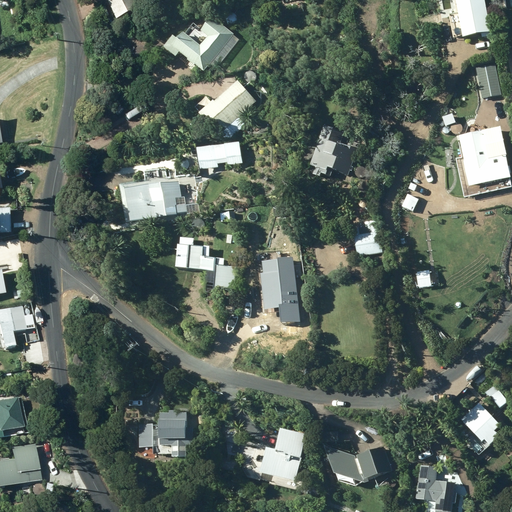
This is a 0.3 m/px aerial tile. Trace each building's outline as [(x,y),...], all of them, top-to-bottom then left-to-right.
[(105,0),(115,18),(136,8),(131,0),(105,0)] [(449,46),(465,43),(493,37),(485,0),(449,0),(451,8),(439,10),(442,21),(450,19),(452,29),(446,30),(449,46)] [(165,46),(176,56),(181,51),(189,58),(188,60),(195,65),(196,64),(204,71),(211,62),(217,67),(239,40),(233,35),(234,34),(213,16),(202,30),(209,36),(201,45),(184,31),(178,38),(174,35),(165,46)] [(477,68),(483,98),(501,94),(495,64),(477,68)] [(218,134),(256,101),(239,81),(216,101),(214,99),(199,112),(218,134)] [(325,124),(312,165),(313,165),(311,173),(321,176),(322,173),(332,176),(333,170),(349,174),(351,170),(353,171),(354,166),(352,166),(358,147),(342,142),(345,130),(325,124)] [(460,135),(470,185),(511,177),(506,152),(490,155),(486,130),(460,135)] [(201,168),(219,166),(218,163),(228,162),(228,165),(243,163),(240,142),(198,147),(201,168)] [(132,220),(177,214),(177,213),(187,211),(185,196),(181,197),(179,180),(127,188),(132,220)] [(421,202),(409,197),(403,209),(415,215),(421,202)] [(0,232),(13,232),(12,206),(0,206),(0,232)] [(221,212),(221,222),(234,221),(234,212),(221,212)] [(383,253),(377,219),(357,223),(359,235),(355,235),(358,258),(383,253)] [(178,267),(207,270),(206,281),(214,282),(214,288),(235,290),(237,266),(216,263),(216,256),(210,256),(211,247),(180,244),(178,267)] [(300,314),(293,260),(293,256),(280,258),(281,261),(263,263),(266,284),(262,285),(265,307),(283,304),(285,316),(300,314)] [(0,310),(0,313),(7,347),(18,345),(15,331),(29,329),(27,320),(31,319),(30,313),(25,314),(23,305),(0,310)] [(497,378),(503,373),(499,369),(493,373),(497,378)] [(500,407),(509,401),(497,384),(486,392),(490,398),(492,396),(500,407)] [(0,437),(28,432),(27,426),(29,426),(23,396),(0,400),(0,437)] [(480,402),(462,419),(484,441),(486,439),(491,444),(500,435),(495,430),(501,424),(480,402)] [(160,445),(194,444),(193,427),(188,427),(187,412),(170,413),(170,420),(160,421),(160,445)] [(308,434),(282,428),(276,449),(266,446),(260,471),(296,480),(308,434)] [(320,441),(338,440),(338,432),(320,432),(320,441)] [(240,445),(224,440),(221,451),(238,455),(240,445)] [(37,443),(14,447),(16,459),(0,461),(0,486),(42,480),(37,443)] [(356,455),(325,445),(335,472),(364,481),(393,472),(385,446),(356,455)] [(237,465),(229,463),(229,460),(224,459),(222,468),(236,471),(237,465)] [(438,491),(436,511),(451,511),(453,511),(454,502),(456,502),(457,492),(455,492),(456,482),(430,479),(430,490),(438,491)]
